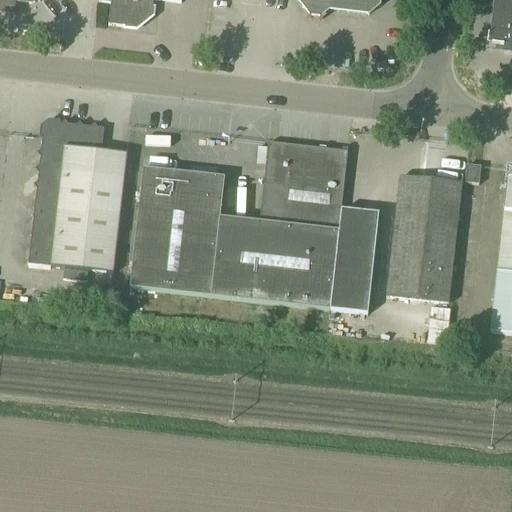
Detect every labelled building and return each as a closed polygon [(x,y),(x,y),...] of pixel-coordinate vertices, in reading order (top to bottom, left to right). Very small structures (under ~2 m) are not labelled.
[(0,0),(0,14),(13,16),(15,0),(31,2),(33,0),(0,0)] [(98,0),(99,0),(98,4),(110,5),(108,27),(130,29),(130,25),(138,26),(138,23),(143,24),(149,18),(147,15),(152,12),(153,2),(181,5),(181,0),(98,0)] [(293,0),(308,19),(321,20),(329,13),(369,18),(381,8),(381,0),(293,0)] [(511,0),(493,0),(493,1),(492,8),(488,49),(511,51),(511,0)] [(60,126),(59,126),(50,125),(43,131),(27,267),(112,276),(125,156),(101,154),(103,131),(97,130),(94,126),(90,129),(82,128),(79,124),(75,127),(68,127),(64,123),(60,126)] [(129,291),(330,313),(338,234),(341,213),(347,154),(267,145),(259,225),(219,220),(224,180),(142,171),(129,291)] [(478,187),(480,169),(466,167),(464,185),(478,187)] [(490,335),(511,337),(511,172),(508,172),(490,335)] [(448,307),(460,187),(401,180),(386,300),(448,307)] [(377,217),(341,213),(338,234),(330,313),(366,317),(377,217)] [(447,346),(449,311),(429,309),(427,344),(447,346)]
